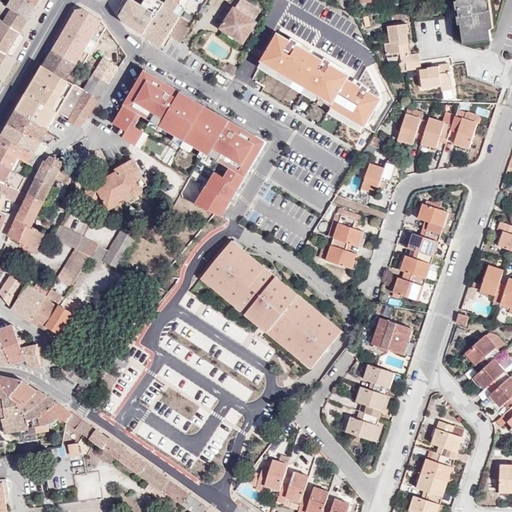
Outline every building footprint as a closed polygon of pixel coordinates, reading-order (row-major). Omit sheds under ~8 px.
[(0,0),(0,12),(1,13),(3,14),(7,17),(13,9),(9,6),(0,0)] [(28,18),(35,6),(25,0),(12,0),(9,6),(13,9),(28,18)] [(110,0),(105,9),(146,34),(155,18),(156,19),(161,11),(144,0),(110,0)] [(151,37),(163,45),(170,35),(180,17),(181,16),(175,12),(179,4),(178,3),(173,0),(167,0),(161,11),(156,19),(155,18),(146,34),(151,37)] [(184,7),(187,0),(180,0),(178,3),(179,4),(175,12),(181,16),(186,8),(184,7)] [(459,24),(462,24),(464,41),(491,37),(491,29),(486,0),(458,0),(455,1),(457,10),(459,9),(459,11),(460,16),(458,16),(458,19),(459,24)] [(494,27),(490,0),(486,0),(491,29),(494,27)] [(84,8),(77,10),(53,51),(76,64),(101,20),(84,8)] [(235,8),(222,28),(225,31),(240,41),(244,43),(258,23),(248,16),(250,13),(242,8),(240,11),(235,8)] [(19,32),(28,18),(13,9),(7,17),(4,22),(19,32)] [(185,20),(180,17),(170,35),(182,42),(192,25),(186,21),(186,20),(185,20)] [(0,49),(6,53),(19,32),(4,22),(0,19),(0,18),(0,49)] [(402,63),(407,63),(420,61),(418,53),(412,54),(410,54),(408,43),(407,33),(410,32),(408,23),(388,26),(390,42),(385,43),(387,55),(400,53),(401,58),(402,63)] [(221,37),(236,47),(240,41),(225,31),(221,37)] [(260,79),(369,138),(387,107),(278,47),(260,79)] [(76,64),(53,51),(45,65),(65,76),(68,78),(76,64)] [(139,55),(97,120),(139,143),(155,115),(222,156),(197,198),(224,210),(269,129),(188,78),(177,71),(177,72),(164,64),(165,63),(156,57),(139,55)] [(120,67),(103,58),(93,75),(108,85),(120,67)] [(407,70),(421,68),(420,61),(407,63),(407,69),(407,70)] [(177,71),(165,63),(164,64),(177,72),(177,71)] [(441,90),(453,89),(450,63),(439,65),(428,67),(428,69),(420,70),(423,88),(441,86),(441,90)] [(229,67),(226,65),(223,69),(235,77),(239,69),(231,64),(229,67)] [(65,76),(45,65),(18,110),(49,128),(46,133),(57,140),(67,124),(55,117),(58,112),(64,116),(75,95),(63,87),(66,81),(68,78),(65,76)] [(108,85),(93,75),(84,90),(83,91),(85,93),(85,92),(99,100),(108,85)] [(83,91),(66,81),(63,87),(75,95),(81,99),(85,93),(83,91)] [(85,92),(85,93),(81,99),(69,119),(70,120),(80,127),(83,126),(99,100),(85,92)] [(67,124),(70,120),(69,119),(81,99),(75,95),(64,116),(58,112),(55,117),(67,124)] [(424,112),(409,107),(407,113),(422,117),(423,114),(424,112)] [(49,128),(18,110),(10,123),(41,142),(46,133),(49,128)] [(480,116),(465,111),(463,116),(478,122),(480,116)] [(417,132),(424,135),(429,121),(422,118),(422,117),(407,113),(398,139),(407,142),(413,144),(415,137),(417,132)] [(455,115),(446,113),(443,121),(452,124),(455,115)] [(463,116),(463,118),(455,115),(452,124),(451,129),(458,131),(457,136),(455,143),(461,145),(469,148),(478,122),(463,116)] [(452,124),(443,121),(430,117),(429,121),(424,135),(423,140),(422,143),(430,145),(437,148),(439,140),(440,136),(448,138),(449,134),(451,129),(452,124)] [(331,123),(363,143),(366,139),(334,119),(331,123)] [(39,155),(48,146),(41,142),(10,123),(3,135),(39,155)] [(39,155),(3,135),(0,140),(0,162),(13,170),(19,158),(33,166),(39,155)] [(377,147),(380,140),(373,138),(371,144),(377,147)] [(48,162),(46,161),(37,178),(52,185),(56,179),(60,170),(64,161),(52,155),(48,162)] [(117,169),(118,172),(110,176),(122,197),(123,196),(125,198),(131,195),(137,196),(142,193),(143,188),(148,185),(134,160),(117,169)] [(13,170),(0,162),(0,179),(7,183),(20,191),(27,178),(13,170)] [(385,167),(371,163),(362,188),(368,190),(376,193),(379,186),(381,180),(382,176),(390,178),(395,164),(387,162),(385,167)] [(72,176),(60,170),(56,179),(68,184),(72,176)] [(119,204),(118,202),(125,198),(123,196),(122,197),(110,176),(109,177),(102,181),(96,178),(93,176),(84,198),(93,201),(98,190),(109,209),(119,204)] [(52,185),(37,178),(29,194),(40,199),(44,201),(52,185)] [(20,191),(7,183),(2,194),(7,197),(15,201),(20,191)] [(40,199),(29,194),(17,218),(33,226),(44,201),(40,199)] [(425,220),(430,221),(427,229),(441,234),(449,212),(423,203),(418,218),(425,220)] [(353,243),(360,246),(362,239),(364,231),(362,230),(354,227),(356,220),(359,221),(361,215),(343,209),(341,216),(334,237),(347,241),(353,243)] [(2,211),(0,210),(0,232),(8,213),(2,211)] [(341,216),(336,214),(329,235),(334,237),(341,216)] [(33,226),(17,218),(9,236),(20,241),(19,243),(36,252),(46,232),(39,229),(33,226)] [(362,230),(364,223),(359,221),(356,220),(354,227),(362,230)] [(511,224),(500,221),(497,229),(504,231),(501,237),(499,245),(511,249),(511,224)] [(61,225),(55,237),(76,248),(78,248),(84,236),(61,225)] [(123,228),(104,261),(118,268),(137,236),(123,228)] [(413,233),(408,247),(415,249),(420,251),(434,256),(441,234),(427,229),(425,237),(421,235),(413,233)] [(100,244),(84,236),(78,248),(86,252),(90,243),(98,247),(99,246),(100,244)] [(204,277),(319,364),(348,324),(234,237),(204,277)] [(350,251),(344,249),(347,241),(334,237),(331,247),(327,259),(352,268),(355,260),(357,254),(350,251)] [(347,241),(344,249),(350,251),(353,243),(347,241)] [(98,247),(90,243),(86,252),(91,255),(102,260),(107,251),(99,246),(98,247)] [(325,244),(320,257),(327,259),(331,247),(325,244)] [(78,248),(76,248),(58,279),(71,286),(91,255),(86,252),(78,248)] [(406,255),(401,270),(405,271),(411,273),(426,278),(434,256),(420,251),(417,259),(413,257),(406,255)] [(495,295),(492,307),(499,309),(500,306),(501,303),(503,295),(496,293),(498,288),(507,260),(500,258),(496,267),(489,265),(481,290),(489,293),(495,295)] [(411,273),(405,271),(402,278),(409,280),(411,273)] [(400,294),(419,300),(426,278),(411,273),(409,280),(402,278),(399,277),(392,296),(398,298),(400,294)] [(11,275),(1,291),(10,305),(24,283),(11,275)] [(511,307),(509,313),(511,314),(511,278),(509,277),(505,290),(503,295),(501,303),(509,306),(511,307)] [(29,283),(12,308),(30,321),(46,298),(48,295),(29,283)] [(65,297),(52,289),(48,295),(46,298),(59,306),(60,304),(65,297)] [(469,289),(466,298),(472,300),(475,291),(469,289)] [(46,298),(30,321),(45,329),(59,306),(46,298)] [(80,305),(70,299),(65,307),(75,313),(80,305)] [(59,306),(45,329),(48,341),(55,344),(75,313),(65,307),(60,304),(59,306)] [(459,313),(457,318),(456,321),(467,325),(469,316),(459,313)] [(381,346),(400,353),(409,327),(381,317),(372,343),(375,344),(381,346)] [(0,336),(3,344),(10,364),(29,365),(21,345),(14,324),(0,330),(0,336)] [(404,354),(413,328),(409,327),(400,353),(404,354)] [(498,335),(489,332),(486,335),(499,350),(505,343),(498,335)] [(478,362),(483,368),(493,358),(500,352),(499,350),(486,335),(465,353),(471,360),(476,365),(478,362)] [(29,365),(43,366),(38,343),(21,345),(29,365)] [(0,345),(0,364),(10,364),(3,344),(0,345)] [(499,386),(510,377),(493,358),(483,368),(473,376),(480,384),(484,389),(490,384),(493,380),(499,386)] [(74,367),(67,362),(61,371),(68,375),(74,367)] [(387,394),(394,372),(369,364),(364,378),(371,381),(375,382),(373,390),(387,394)] [(68,375),(86,387),(94,379),(75,366),(74,367),(68,375)] [(23,381),(0,375),(0,382),(11,396),(11,397),(23,381)] [(480,384),(473,376),(472,378),(478,386),(480,384)] [(511,407),(511,406),(511,379),(510,377),(499,386),(495,389),(489,395),(495,401),(500,406),(503,404),(506,401),(511,407)] [(490,384),(495,389),(499,386),(493,380),(490,384)] [(38,391),(23,381),(11,397),(22,409),(38,391)] [(0,397),(11,396),(0,382),(0,397)] [(362,403),(367,404),(365,412),(379,417),(382,409),(387,394),(373,390),(368,388),(361,386),(357,400),(362,403)] [(47,397),(38,391),(22,409),(27,413),(47,397)] [(382,409),(386,410),(391,395),(387,394),(382,409)] [(22,409),(11,397),(11,396),(0,397),(0,419),(3,419),(6,433),(29,428),(28,420),(27,413),(22,409)] [(58,404),(47,397),(27,413),(28,420),(40,416),(43,416),(43,413),(49,411),(58,404)] [(503,404),(509,410),(511,407),(506,401),(503,404)] [(67,421),(73,414),(58,404),(49,411),(43,413),(43,416),(40,416),(41,425),(41,426),(48,424),(51,424),(58,418),(61,416),(64,419),(67,421)] [(441,406),(434,404),(431,415),(438,417),(441,406)] [(511,417),(511,407),(509,410),(507,411),(502,415),(508,421),(511,417)] [(372,439),(377,424),(379,417),(365,412),(362,419),(357,418),(352,416),(349,424),(347,430),(372,439)] [(78,417),(73,413),(73,414),(67,421),(72,425),(78,417)] [(78,417),(72,425),(77,428),(82,420),(78,417)] [(82,420),(77,428),(90,438),(96,430),(82,420)] [(435,444),(444,446),(441,453),(455,458),(457,454),(462,436),(458,434),(459,429),(460,427),(440,421),(433,443),(435,444)] [(41,426),(41,425),(33,427),(34,433),(49,430),(48,424),(41,426)] [(377,441),(383,426),(377,424),(372,439),(377,441)] [(462,430),(459,429),(458,434),(462,436),(457,454),(466,456),(470,443),(470,440),(470,438),(470,436),(469,434),(467,432),(466,431),(462,430)] [(103,447),(109,439),(96,430),(90,438),(93,440),(103,447)] [(126,449),(110,438),(109,439),(103,447),(119,459),(126,449)] [(80,453),(79,449),(78,443),(69,444),(71,455),(80,453)] [(441,453),(444,446),(435,444),(433,451),(441,453)] [(140,474),(147,464),(126,449),(119,459),(140,474)] [(366,460),(356,449),(352,452),(362,463),(366,460)] [(441,453),(433,451),(431,450),(428,458),(439,461),(441,453)] [(439,461),(428,458),(425,466),(423,472),(447,481),(455,458),(441,453),(439,461)] [(466,456),(457,454),(455,458),(466,462),(468,457),(466,456)] [(271,467),(268,477),(261,475),(251,472),(245,480),(253,484),(251,487),(256,489),(264,491),(266,485),(280,489),(281,487),(283,482),(289,463),(274,459),(271,467)] [(170,480),(147,464),(140,474),(152,483),(163,490),(170,480)] [(511,464),(501,464),(500,492),(511,491),(511,464)] [(271,467),(264,465),(261,475),(268,477),(271,467)] [(291,484),(289,490),(281,487),(280,489),(277,500),(285,502),(287,496),(293,498),(302,501),(304,494),(310,475),(295,471),(291,484)] [(423,489),(428,491),(426,499),(440,503),(447,481),(423,472),(418,487),(423,489)] [(183,504),(190,495),(170,480),(163,490),(168,494),(183,504)] [(281,487),(289,490),(291,484),(283,482),(281,487)] [(164,498),(168,494),(163,490),(152,483),(149,487),(164,498)] [(323,511),(325,507),(330,490),(315,486),(311,497),(309,503),(302,501),(301,504),(298,511),(306,511),(307,511),(323,511)] [(426,499),(428,491),(423,489),(420,497),(426,499)] [(302,501),(309,503),(311,497),(304,494),(302,501)] [(193,511),(207,511),(210,508),(190,495),(183,504),(193,511)] [(415,511),(416,511),(437,511),(440,503),(426,499),(420,497),(415,495),(413,502),(411,510),(415,511)] [(332,509),(331,511),(346,511),(350,502),(336,498),(332,509)]
